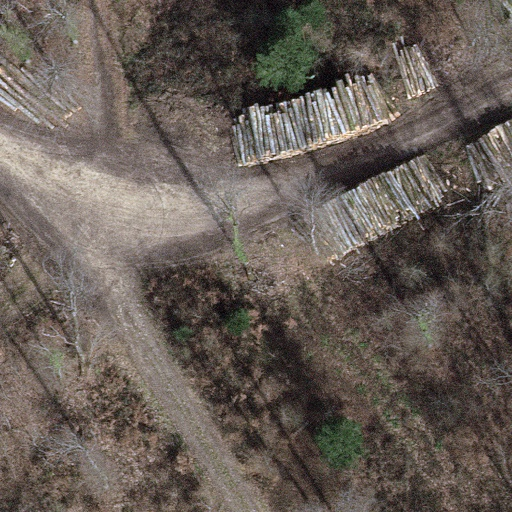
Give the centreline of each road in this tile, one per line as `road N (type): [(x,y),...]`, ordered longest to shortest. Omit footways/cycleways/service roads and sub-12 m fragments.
road 1 (track): [(241,511),(99,254),(94,199),(0,147)]
road 2 (track): [(94,199),(145,216),(209,217),(281,194),(511,81)]
